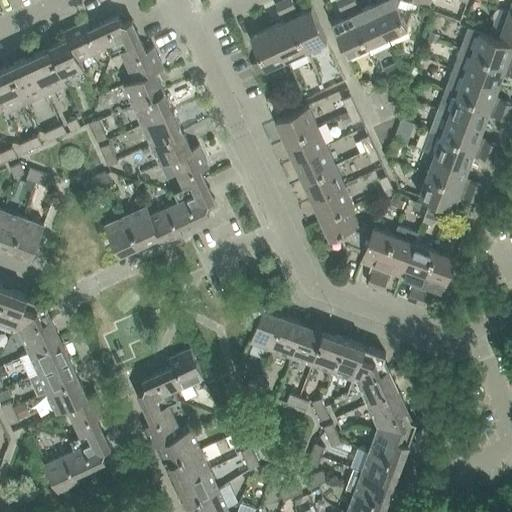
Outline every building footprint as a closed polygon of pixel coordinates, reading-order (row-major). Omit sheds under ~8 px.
[(288,12),(283,0),(275,4),(280,16),(288,12)] [(283,0),(288,12),(296,8),(292,0),(283,0)] [(337,0),(336,0),(344,17),(352,14),(345,0),(337,0)] [(345,0),(352,14),(360,10),(355,0),(345,0)] [(394,0),(381,0),(372,5),(387,37),(407,28),(398,6),(394,0)] [(360,10),(352,14),(367,46),(387,37),(372,5),(360,10)] [(511,12),(508,11),(497,7),(492,20),(496,21),(492,30),(511,36),(511,12)] [(312,8),(291,18),(306,50),(326,41),(312,8)] [(352,14),(344,17),(331,23),(346,56),(367,46),(352,14)] [(63,31),(67,39),(68,38),(78,60),(79,59),(107,47),(111,56),(121,52),(134,80),(134,81),(155,71),(156,72),(164,68),(154,47),(146,50),(132,20),(123,25),(118,15),(89,29),(85,21),(63,31)] [(291,18),(271,27),(286,59),(306,50),(291,18)] [(286,59),(271,27),(250,36),(261,59),(265,69),(286,59)] [(506,65),(511,67),(511,66),(511,58),(509,57),(511,48),(511,43),(469,27),(461,48),(506,65)] [(67,39),(47,48),(63,79),(64,78),(83,69),(79,59),(78,60),(68,38),(67,39)] [(47,48),(28,57),(46,94),(67,85),(64,78),(63,79),(47,48)] [(453,69),(498,85),(506,65),(461,48),(453,69)] [(8,66),(27,103),(46,94),(28,57),(8,66)] [(265,69),(261,59),(251,63),(256,73),(265,69)] [(396,63),(385,68),(389,77),(400,72),(396,63)] [(27,103),(8,66),(0,69),(0,100),(3,106),(6,113),(27,103)] [(446,89),(497,108),(500,100),(494,98),(498,85),(453,69),(446,89)] [(164,90),(156,72),(155,71),(134,81),(134,80),(124,84),(133,105),(164,90)] [(497,108),(446,89),(438,109),(449,113),(483,126),(488,114),(494,116),(497,108)] [(173,110),(164,90),(133,105),(142,124),(173,110)] [(265,98),(271,111),(285,104),(279,92),(265,98)] [(342,100),(348,111),(356,107),(350,96),(342,100)] [(497,108),(509,112),(511,104),(500,100),(497,108)] [(275,119),(284,140),(318,125),(308,104),(275,119)] [(356,107),(348,111),(353,123),(361,119),(356,107)] [(509,112),(497,108),(494,116),(506,120),(509,112)] [(182,130),(173,110),(142,124),(151,144),(182,130)] [(449,113),(442,134),(476,146),(483,126),(449,113)] [(67,122),(71,131),(81,127),(76,117),(67,122)] [(89,123),(93,132),(102,128),(98,119),(89,123)] [(53,128),(57,138),(67,133),(62,124),(53,128)] [(284,140),(294,159),(327,145),(318,125),(284,140)] [(57,138),(53,128),(44,132),(48,142),(57,138)] [(93,132),(97,142),(107,137),(102,128),(93,132)] [(191,148),(182,130),(151,144),(161,165),(171,160),(170,159),(192,149),(191,148)] [(423,150),(434,154),(468,166),(473,154),(479,157),(482,148),(476,146),(442,134),(431,130),(423,150)] [(37,135),(28,140),(32,149),(41,145),(37,135)] [(360,139),(366,151),(374,147),(368,135),(360,139)] [(19,144),(23,153),(32,149),(28,140),(19,144)] [(485,140),(482,148),(494,152),(497,145),(485,140)] [(100,147),(104,157),(114,152),(109,143),(100,147)] [(198,145),(191,148),(192,149),(170,159),(171,160),(183,188),(174,192),(178,202),(150,214),(149,215),(159,237),(158,237),(161,245),(183,235),(180,227),(210,213),(205,204),(215,200),(201,170),(209,166),(198,145)] [(294,159),(303,179),(336,164),(327,145),(294,159)] [(3,151),(7,161),(17,156),(12,147),(3,151)] [(366,151),(371,162),(379,158),(374,147),(366,151)] [(482,148),(479,157),(491,161),(494,152),(482,148)] [(114,152),(104,157),(108,166),(118,162),(114,152)] [(434,154),(427,174),(461,187),(468,166),(434,154)] [(20,163),(10,167),(14,177),(24,172),(20,163)] [(303,179),(312,199),(345,184),(336,164),(303,179)] [(26,177),(36,181),(39,171),(30,168),(26,177)] [(39,171),(36,181),(45,185),(49,175),(39,171)] [(96,175),(100,184),(110,180),(105,171),(96,175)] [(461,187),(427,174),(419,196),(453,208),(461,187)] [(100,184),(96,175),(87,179),(91,189),(100,184)] [(392,187),(387,175),(379,179),(384,191),(392,187)] [(467,189),(479,193),(482,185),(470,181),(467,189)] [(312,199),(321,218),(348,206),(349,207),(354,204),(345,184),(312,199)] [(479,193),(467,189),(464,197),(476,201),(479,193)] [(139,246),(158,237),(159,237),(149,215),(150,214),(146,205),(125,214),(139,246)] [(343,246),(363,253),(364,254),(374,227),(361,223),(357,225),(349,207),(348,206),(321,218),(331,239),(339,236),(343,246)] [(0,216),(0,244),(11,249),(23,216),(3,209),(0,216)] [(119,255),(139,246),(125,214),(104,224),(119,255)] [(23,216),(11,249),(33,257),(45,224),(23,216)] [(360,261),(382,268),(394,235),(374,227),(364,254),(363,253),(360,261)] [(382,268),(402,276),(415,242),(394,235),(382,268)] [(402,276),(422,284),(435,250),(415,242),(402,276)] [(435,250),(422,284),(444,292),(456,258),(435,250)] [(367,283),(375,286),(380,274),(372,271),(367,283)] [(380,274),(375,286),(383,289),(388,277),(380,274)] [(408,298),(416,301),(420,289),(412,286),(408,298)] [(27,295),(7,288),(0,305),(0,321),(15,327),(27,295)] [(420,289),(416,301),(424,304),(428,292),(420,289)] [(48,303),(27,295),(15,327),(19,329),(20,333),(52,318),(47,307),(48,303)] [(250,340),(271,348),(283,315),(262,308),(250,340)] [(271,348),(292,355),(304,323),(283,315),(271,348)] [(61,338),(52,318),(20,333),(29,352),(61,338)] [(292,355),(312,363),(324,330),(304,323),(292,355)] [(312,363),(332,370),(344,338),(324,330),(312,363)] [(70,358),(61,338),(29,352),(38,372),(70,358)] [(332,370),(352,378),(364,345),(344,338),(332,370)] [(356,379),(358,383),(389,369),(384,357),(386,353),(364,345),(352,378),(356,379)] [(154,448),(161,444),(161,443),(182,433),(182,432),(169,405),(178,400),(174,391),(204,377),(191,348),(169,358),(172,366),(143,379),(147,389),(137,393),(151,423),(143,426),(154,448)] [(79,377),(70,358),(38,372),(47,392),(79,377)] [(358,383),(367,403),(398,388),(389,369),(358,383)] [(87,396),(79,377),(47,392),(57,412),(67,408),(66,407),(88,397),(87,396)] [(246,388),(256,391),(259,381),(250,378),(246,388)] [(259,381),(256,391),(265,395),(269,385),(259,381)] [(367,403),(376,422),(407,408),(398,388),(367,403)] [(95,392),(87,396),(88,397),(66,407),(67,408),(80,435),(70,440),(74,450),(44,463),(58,492),(80,482),(76,474),(106,461),(101,451),(111,447),(101,425),(97,418),(105,414),(95,392)] [(286,402),(296,406),(300,396),(290,393),(286,402)] [(300,396),(296,406),(306,410),(309,400),(300,396)] [(312,402),(316,411),(325,407),(321,397),(312,402)] [(1,405),(5,415),(15,410),(10,401),(1,405)] [(325,407),(316,411),(320,421),(330,416),(325,407)] [(378,426),(376,430),(409,442),(417,420),(412,419),(407,408),(376,422),(378,426)] [(15,410),(5,415),(9,424),(19,419),(15,410)] [(229,424),(233,433),(243,429),(239,420),(229,424)] [(323,427),(327,436),(337,432),(333,422),(323,427)] [(161,444),(170,463),(201,448),(191,428),(182,432),(182,433),(161,443),(161,444)] [(243,429),(233,433),(238,443),(247,438),(243,429)] [(376,430),(369,450),(401,462),(409,442),(376,430)] [(337,432),(327,436),(332,446),(341,441),(337,432)] [(311,452),(321,456),(324,446),(314,443),(311,452)] [(241,450),(245,460),(255,455),(251,446),(241,450)] [(170,463),(179,482),(210,468),(201,448),(170,463)] [(369,450),(362,471),(394,483),(401,462),(369,450)] [(307,462),(314,464),(317,466),(321,456),(311,452),(307,462)] [(255,455),(245,460),(250,469),(259,464),(255,455)] [(260,476),(269,479),(273,469),(263,466),(260,476)] [(179,482),(188,502),(219,488),(210,468),(179,482)] [(273,469),(269,479),(279,483),(283,473),(273,469)] [(313,474),(318,484),(327,480),(323,470),(313,474)] [(362,471),(354,491),(386,503),(394,483),(362,471)] [(318,484),(313,474),(304,479),(308,488),(318,484)] [(289,486),(293,495),(302,491),(298,481),(289,486)] [(293,495),(289,486),(279,490),(284,499),(293,495)] [(188,502),(192,511),(217,511),(228,507),(219,488),(188,502)] [(354,491),(347,511),(349,511),(382,511),(386,503),(354,491)]
